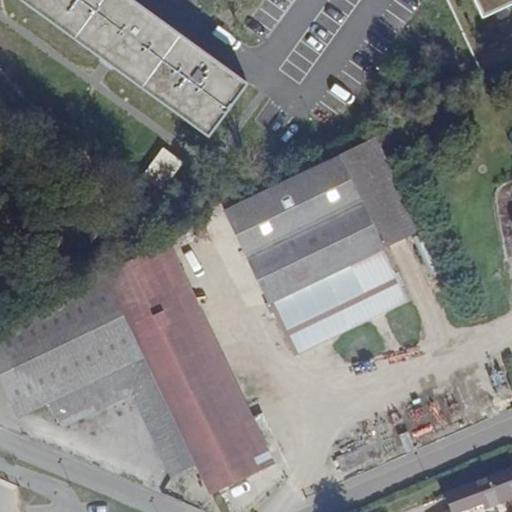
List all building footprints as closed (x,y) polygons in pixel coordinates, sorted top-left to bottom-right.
[(132,0),(42,0),(214,126),(246,82),(132,0)] [(511,0),(478,0),(489,23),(511,11),(511,0)] [(269,302),(272,300),(380,249),(418,231),(374,140),(226,211),(269,302)] [(161,148),(140,177),(163,197),(185,165),(161,148)] [(106,272),(147,357),(190,446),(250,417),(167,244),(106,272)] [(380,249),(272,300),(298,354),(405,302),(380,249)] [(190,446),(147,357),(142,359),(102,274),(0,322),(0,374),(19,416),(49,402),(60,426),(131,392),(170,475),(198,463),(190,446)] [(250,417),(190,446),(198,463),(212,492),(272,462),(250,417)] [(484,507),(511,496),(511,468),(446,493),(452,511),(454,511),(481,502),(484,507)]
